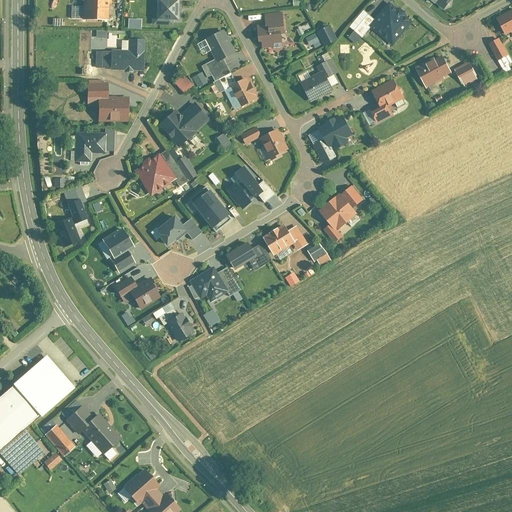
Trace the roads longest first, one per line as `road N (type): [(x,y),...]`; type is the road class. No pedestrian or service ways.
road 1 (secondary): [(246,511),(68,310)]
road 2 (secondary): [(40,252),(18,142),(17,0)]
road 3 (residential): [(288,128),(304,155),(295,199),(172,275)]
road 4 (residential): [(206,0),(109,175)]
road 5 (residential): [(219,0),(288,128)]
